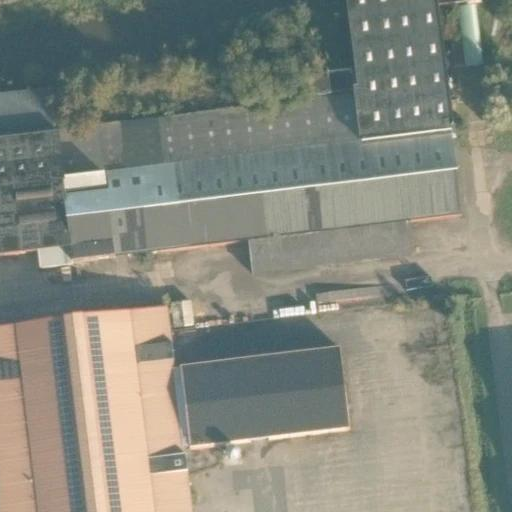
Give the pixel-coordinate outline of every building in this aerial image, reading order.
[(438,24),(436,9),(434,0),(344,0),(354,70),(325,74),(326,81),(314,83),(316,100),(56,133),(62,183),(60,183),(69,250),(66,250),(68,265),(71,265),(247,243),(251,277),(412,258),(408,224),(460,217),(448,128),(451,128),(438,24)] [(434,0),(436,9),(480,3),(479,0),(434,0)] [(474,9),(457,11),(464,69),(481,67),(474,9)] [(0,258),(37,254),(66,250),(69,250),(60,183),(62,183),(56,133),(53,133),(48,92),(0,98),(0,258)] [(68,265),(66,250),(37,254),(39,272),(71,268),(71,265),(68,265)] [(0,331),(0,511),(189,511),(183,451),(348,431),(338,350),(173,370),(166,311),(0,331)]
